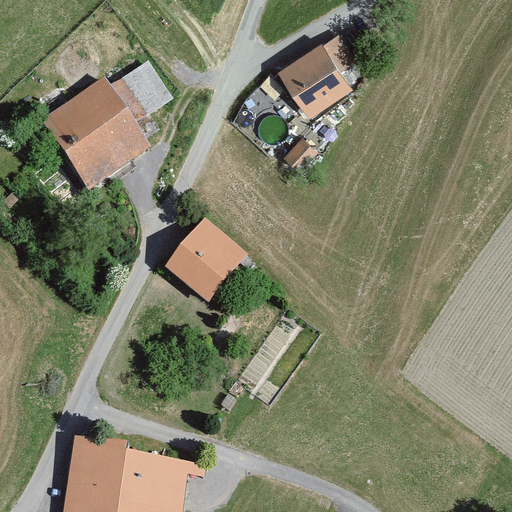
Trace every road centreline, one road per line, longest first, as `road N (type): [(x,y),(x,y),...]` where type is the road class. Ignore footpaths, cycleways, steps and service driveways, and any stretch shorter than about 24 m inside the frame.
road 1 (residential): [(25,511),(238,75)]
road 2 (unclassified): [(238,75),(376,0)]
